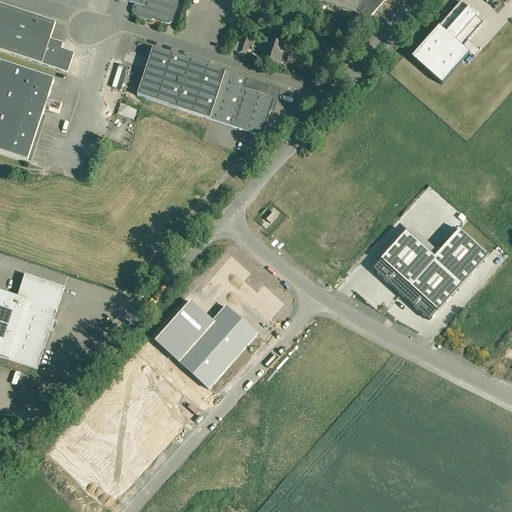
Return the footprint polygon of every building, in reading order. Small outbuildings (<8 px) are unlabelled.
[(121,0),(135,4),(132,12),(134,15),(151,21),(155,19),(155,18),(162,21),(162,22),(169,24),(172,23),(178,4),(177,1),(174,0),(121,0)] [(317,0),(318,0),(316,0),(306,0),(306,3),(353,19),(365,23),(386,0),(317,0)] [(461,2),(411,59),(442,86),(469,55),(462,48),(484,23),(477,17),(478,15),(469,7),(468,8),(461,2)] [(55,24),(0,5),(0,51),(41,65),(50,40),(55,24)] [(287,40),(276,37),(275,43),(285,46),(287,40)] [(252,41),(243,38),(238,53),(247,56),(252,41)] [(63,44),(50,40),(41,65),(67,73),(73,54),(61,50),(63,44)] [(275,43),(269,41),(263,60),(279,65),(285,46),(275,43)] [(191,61),(153,49),(137,97),(175,109),(191,61)] [(225,73),(191,61),(175,109),(210,120),(225,73)] [(54,82),(0,64),(0,154),(27,163),(45,110),(59,114),(62,106),(48,101),(54,82)] [(271,87),(225,73),(210,120),(263,137),(275,99),(268,97),(271,87)] [(118,105),(116,116),(134,120),(136,109),(118,105)] [(273,213),(266,220),(271,224),(278,217),(273,213)] [(408,230),(381,259),(438,310),(490,253),(461,227),(435,255),(408,230)] [(64,289),(25,276),(18,299),(0,351),(0,357),(37,370),(64,289)] [(0,351),(18,299),(0,292),(0,351)]
